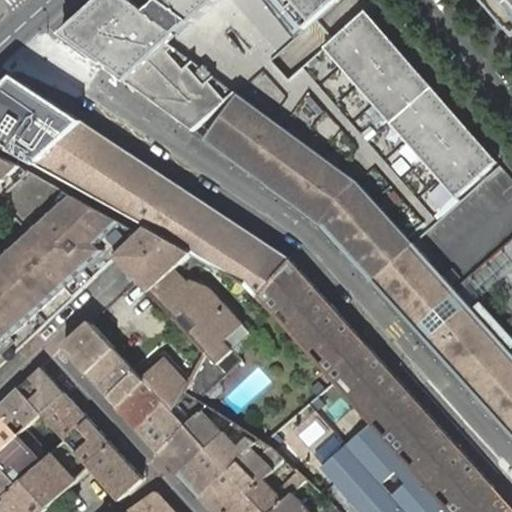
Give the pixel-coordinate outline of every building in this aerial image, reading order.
[(196,131),(237,94),(170,47),(178,40),(222,0),(282,0),(308,31),(342,0),(102,0),(64,34),(63,35),(129,83),(195,132),(196,131)] [(511,0),(486,0),(511,28),(511,0)] [(494,168),(499,163),(368,12),(362,17),(494,168)] [(331,45),(463,196),(494,168),(362,17),(331,45)] [(463,196),(331,45),(326,49),(458,200),(463,196)] [(251,287),(261,298),(292,260),(286,254),(16,77),(0,91),(0,143),(148,228),(177,244),(195,255),(251,287)] [(320,224),(374,282),(376,281),(415,245),(411,240),(361,184),(241,96),(208,142),(320,224)] [(0,344),(65,286),(75,298),(117,258),(117,257),(141,235),(0,156),(0,344)] [(177,244),(148,228),(141,235),(117,257),(117,258),(138,279),(139,278),(153,293),(208,354),(187,392),(198,400),(243,360),(236,351),(238,349),(229,339),(246,324),(213,286),(190,284),(177,271),(195,255),(177,244)] [(511,235),(454,287),(469,306),(511,268),(511,235)] [(415,245),(376,281),(511,432),(511,353),(474,311),(469,306),(454,287),(415,245)] [(292,260),(261,298),(276,314),(350,396),(376,426),(452,511),(465,511),(495,485),(386,365),(292,260)] [(511,338),(481,304),(474,311),(481,319),(511,353),(511,338)] [(116,348),(92,322),(66,346),(66,348),(89,374),(116,348)] [(147,381),(116,348),(89,374),(119,407),(147,381)] [(45,415),(67,394),(44,369),(42,368),(20,388),(0,408),(0,412),(20,435),(43,413),(45,415)] [(140,429),(168,403),(147,381),(119,407),(140,429)] [(348,404),(336,390),(327,398),(339,411),(348,404)] [(205,411),(209,406),(198,400),(187,392),(176,413),(168,403),(140,429),(161,452),(188,426),(205,411)] [(67,439),(90,418),(67,394),(45,415),(67,439)] [(225,433),(205,411),(188,426),(161,452),(181,474),(225,433)] [(0,453),(20,435),(0,412),(0,453)] [(0,502),(43,462),(23,441),(31,433),(51,455),(52,454),(67,439),(45,415),(43,413),(20,435),(0,453),(0,502)] [(67,439),(90,465),(113,443),(90,418),(67,439)] [(452,511),(376,426),(327,470),(364,511),(452,511)] [(252,448),(256,443),(249,438),(246,441),(240,447),(227,432),(225,433),(181,474),(202,496),(252,448)] [(256,443),(260,439),(248,432),(242,436),(246,441),(249,438),(256,443)] [(43,462),(51,455),(31,433),(23,441),(43,462)] [(45,511),(78,481),(93,468),(90,465),(67,439),(52,454),(51,455),(43,462),(0,502),(0,511),(45,511)] [(90,465),(93,468),(122,500),(146,479),(113,443),(90,465)] [(230,511),(266,479),(275,470),(262,458),(252,448),(202,496),(216,511),(230,511)] [(275,470),(287,459),(276,449),(273,448),(262,458),(275,470)] [(294,493),(308,479),(300,472),(279,493),(286,501),(294,493)] [(274,511),(286,501),(279,493),(266,479),(230,511),(274,511)] [(511,511),(511,504),(495,485),(465,511),(511,511)] [(312,511),(294,493),(286,501),(274,511),(312,511)] [(176,511),(160,494),(157,494),(146,502),(131,511),(176,511)]
